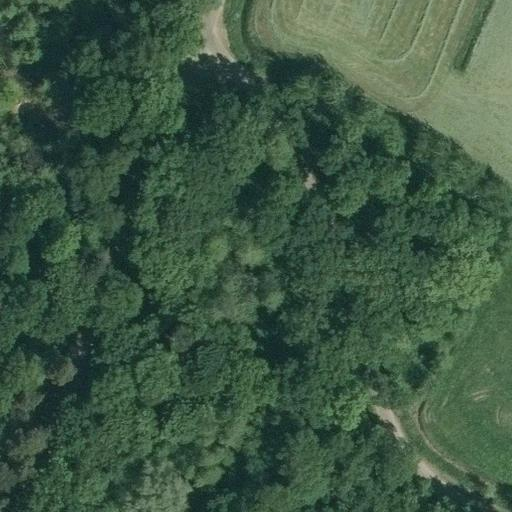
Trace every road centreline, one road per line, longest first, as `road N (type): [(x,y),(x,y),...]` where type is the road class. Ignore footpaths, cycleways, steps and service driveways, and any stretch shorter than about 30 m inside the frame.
road 1 (unclassified): [(467,511),(411,468),(389,434),(343,252),(294,150),(239,76),(196,45)]
road 2 (unclassified): [(13,511),(196,45)]
